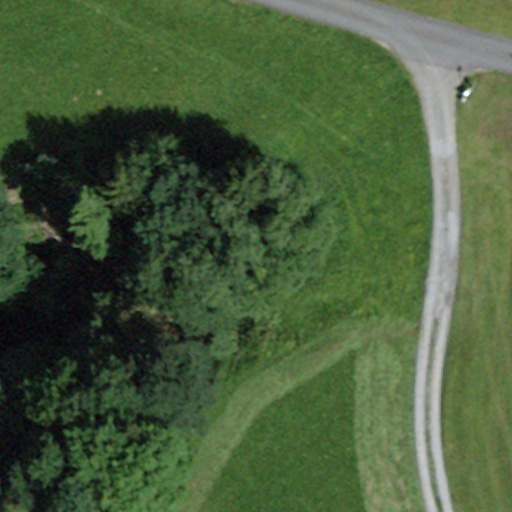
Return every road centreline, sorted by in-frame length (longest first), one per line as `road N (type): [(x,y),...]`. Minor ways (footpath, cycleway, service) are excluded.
road 1 (track): [(444,55),(456,174),(453,350),(440,456),(455,511)]
road 2 (tertiary): [(287,0),(444,55),(511,64)]
